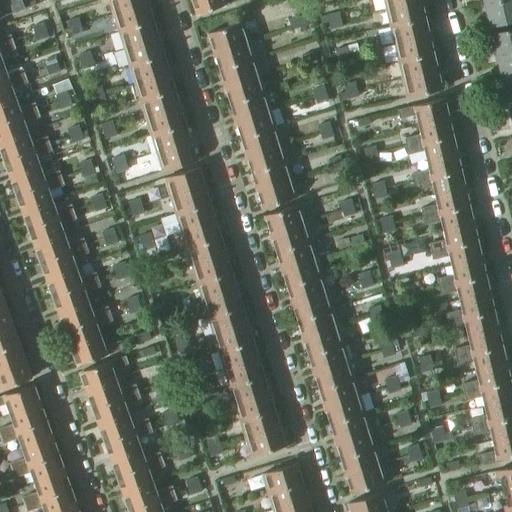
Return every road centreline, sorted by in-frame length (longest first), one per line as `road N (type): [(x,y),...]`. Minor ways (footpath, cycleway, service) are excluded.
road 1 (residential): [(164,0),(326,511)]
road 2 (residential): [(511,295),(438,0)]
road 3 (residential): [(0,253),(92,511)]
